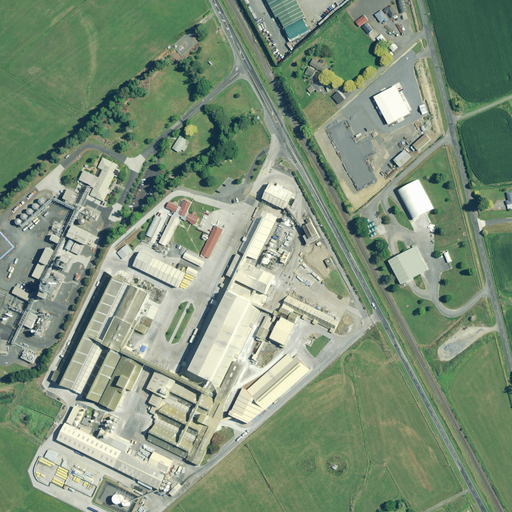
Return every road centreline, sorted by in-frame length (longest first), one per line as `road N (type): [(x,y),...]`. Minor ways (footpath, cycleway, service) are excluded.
road 1 (tertiary): [(484,511),(211,0)]
road 2 (unclassified): [(420,0),(511,371)]
